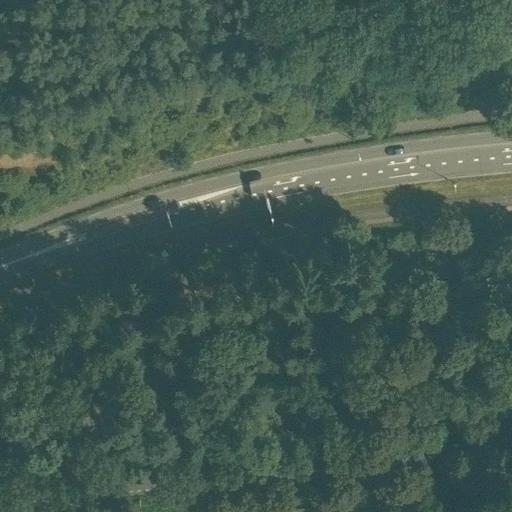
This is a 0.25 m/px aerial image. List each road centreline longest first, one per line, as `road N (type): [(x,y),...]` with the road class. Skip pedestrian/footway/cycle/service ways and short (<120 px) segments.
road 1 (secondary): [(0,270),(173,207),(364,167),(511,149)]
road 2 (primary): [(0,501),(356,459),(511,404)]
